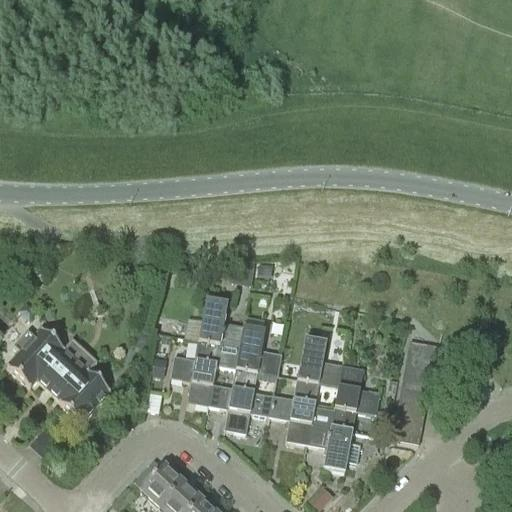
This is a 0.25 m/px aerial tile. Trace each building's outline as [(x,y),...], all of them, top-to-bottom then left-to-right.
[(252,270),(233,267),(230,286),(249,289),(252,270)] [(269,282),(271,269),(257,267),(255,280),(269,282)] [(239,353),(243,333),(223,329),(226,309),(204,305),(198,343),(197,346),(208,348),(205,369),(215,370),(219,349),(239,353)] [(252,399),(256,378),(275,381),(278,360),(259,356),(263,336),(243,333),(239,353),(235,374),(245,375),(241,397),(252,399)] [(18,358),(5,372),(28,393),(35,386),(58,407),(57,408),(80,429),(108,397),(86,377),(95,367),(70,345),(61,355),(39,335),(32,343),(25,337),(11,352),(18,358)] [(136,335),(132,351),(148,355),(153,340),(136,335)] [(303,343),(296,384),(307,386),(303,408),(314,410),(318,388),(337,391),(341,371),(322,367),(325,347),(303,343)] [(197,346),(196,353),(193,366),(173,363),(169,385),(190,389),(186,409),(208,413),(211,392),(215,370),(205,369),(208,348),(197,346)] [(409,346),(407,359),(434,364),(437,351),(409,346)] [(407,359),(405,371),(432,376),(434,364),(407,359)] [(154,365),(151,381),(161,383),(164,366),(154,365)] [(341,371),(337,391),(333,414),(344,415),(340,436),(351,438),(355,417),(375,421),(379,399),(358,395),(362,375),(341,371)] [(405,371),(403,383),(430,388),(432,376),(405,371)] [(271,403),(252,399),(241,397),(245,375),(235,374),(231,396),(211,392),(208,413),(228,416),(224,436),(245,440),(250,410),(269,413),(271,403)] [(403,383),(400,396),(428,401),(430,388),(403,383)] [(307,386),(296,384),(292,407),(271,403),(269,413),(267,423),(288,427),(284,447),(306,451),(310,430),(314,410),(303,408),(307,386)] [(400,396),(398,407),(426,413),(428,401),(400,396)] [(426,413),(398,407),(396,420),(424,425),(426,413)] [(349,450),(351,438),(340,436),(344,415),(333,414),(329,434),(310,430),(306,451),(326,454),(323,475),(343,479),(345,468),(355,470),(358,451),(349,450)] [(385,444),(390,420),(378,418),(373,442),(385,444)] [(396,420),(394,432),(422,437),(424,425),(396,420)] [(419,450),(422,437),(394,432),(392,445),(419,450)] [(137,498),(152,511),(160,511),(182,489),(162,471),(159,473),(151,466),(131,488),(139,495),(137,498)] [(182,489),(160,511),(193,511),(200,505),(182,489)] [(307,509),(309,511),(321,511),(330,503),(321,494),(307,509)]
